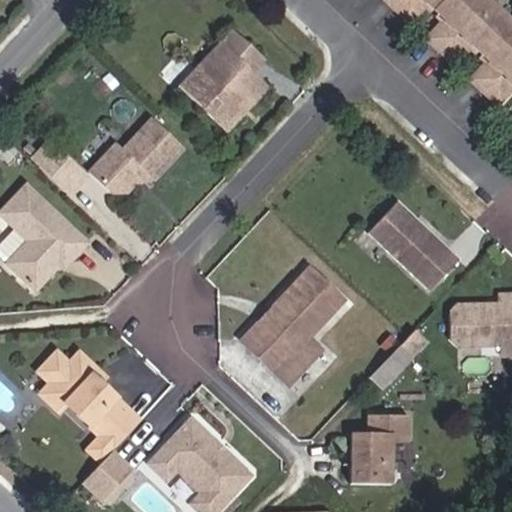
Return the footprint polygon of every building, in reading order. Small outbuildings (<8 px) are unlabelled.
[(511,2),(509,0),(405,0),(419,12),(429,0),(445,0),(455,9),(438,29),(465,54),(483,34),(501,51),(483,70),(510,95),(511,92),(511,2)] [(226,134),(267,92),(252,77),(264,65),(233,36),(181,90),(226,134)] [(136,169),(151,183),(181,151),(146,119),(121,146),(113,139),(88,169),(109,189),(119,189),(136,169)] [(13,138),(20,144),(29,134),(23,128),(13,138)] [(0,150),(0,160),(8,168),(18,157),(5,145),(0,150)] [(37,169),(53,153),(46,146),(30,162),(37,169)] [(84,183),(53,153),(37,169),(68,199),(84,183)] [(86,248),(25,192),(0,219),(0,222),(12,232),(0,244),(0,263),(36,297),(60,270),(62,263),(67,259),(72,264),(86,248)] [(433,301),(463,269),(426,234),(423,238),(416,232),(420,229),(401,210),(372,242),(433,301)] [(64,273),(72,264),(67,259),(62,263),(60,270),(64,273)] [(281,380),(327,328),(346,308),(311,277),(273,319),(276,324),(272,330),(265,328),(246,350),(281,380)] [(511,303),(501,304),(500,314),(461,313),(453,322),(453,346),(461,355),(503,355),(511,354),(511,303)] [(416,365),(430,350),(418,339),(404,355),(416,365)] [(313,345),(281,381),(294,393),(326,357),(313,345)] [(511,366),(511,354),(503,355),(503,365),(510,365),(511,366)] [(388,400),(418,367),(416,365),(404,355),(375,388),(388,400)] [(129,422),(132,419),(103,392),(96,386),(101,381),(80,361),(73,370),(61,359),(36,386),(49,398),(37,410),(92,460),(106,473),(116,461),(141,434),(129,422)] [(103,392),(108,387),(101,381),(96,386),(103,392)] [(141,434),(144,430),(132,419),(129,422),(141,434)] [(356,491),(399,490),(398,449),(398,442),(413,442),(413,422),(369,423),(369,441),(355,441),(356,491)] [(240,468),(235,473),(209,449),(213,445),(199,431),(193,432),(154,473),(169,486),(178,485),(184,478),(210,501),(203,509),(202,511),(231,511),(253,488),(254,481),(240,468)] [(0,456),(1,458),(9,448),(0,440),(0,456)] [(235,473),(240,468),(213,445),(209,449),(235,473)] [(106,473),(92,460),(86,466),(100,479),(104,475),(106,473)] [(106,473),(104,475),(100,479),(90,491),(108,508),(135,478),(116,461),(106,473)]
